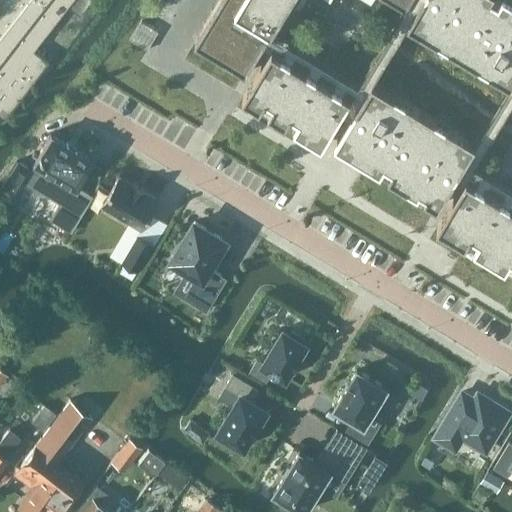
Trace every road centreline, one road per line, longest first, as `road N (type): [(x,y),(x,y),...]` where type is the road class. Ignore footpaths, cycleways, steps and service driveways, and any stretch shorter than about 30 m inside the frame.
road 1 (residential): [(85,106),(376,283)]
road 2 (residential): [(376,283),(511,366)]
road 3 (residential): [(376,283),(303,403)]
